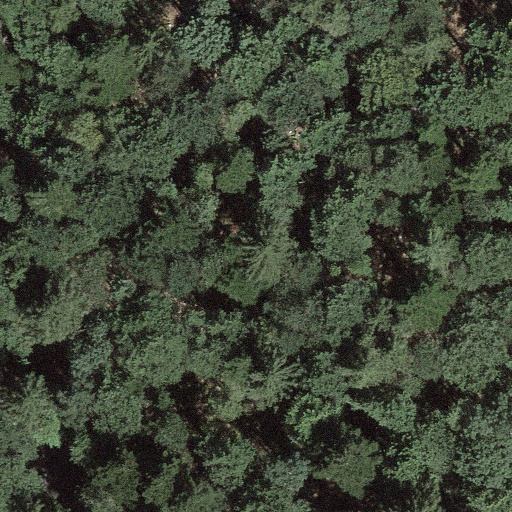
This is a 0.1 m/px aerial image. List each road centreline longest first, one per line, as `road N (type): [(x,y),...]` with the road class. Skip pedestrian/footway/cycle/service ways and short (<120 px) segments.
road 1 (track): [(162,511),(89,444),(0,308)]
road 2 (track): [(277,0),(511,109)]
